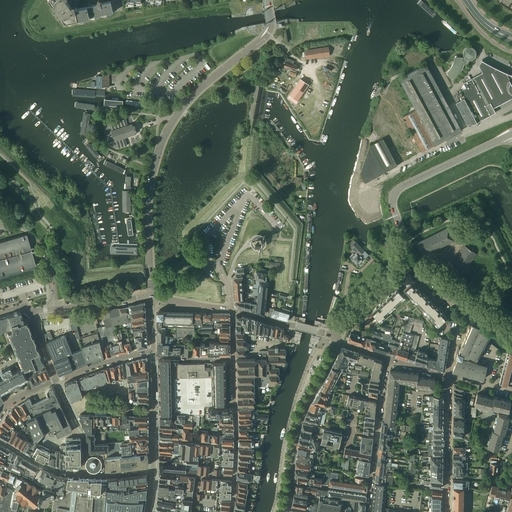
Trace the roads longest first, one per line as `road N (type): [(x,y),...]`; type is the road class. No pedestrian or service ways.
road 1 (residential): [(150,296),(148,199),(161,142),(186,102),(266,36),(267,5)]
road 2 (residential): [(404,264),(391,203),(396,189),(509,134)]
road 3 (unclassified): [(365,188),(511,115)]
road 4 (residential): [(446,511),(448,377)]
road 5 (unknown): [(470,131),(450,103),(451,90),(478,60),(511,72)]
